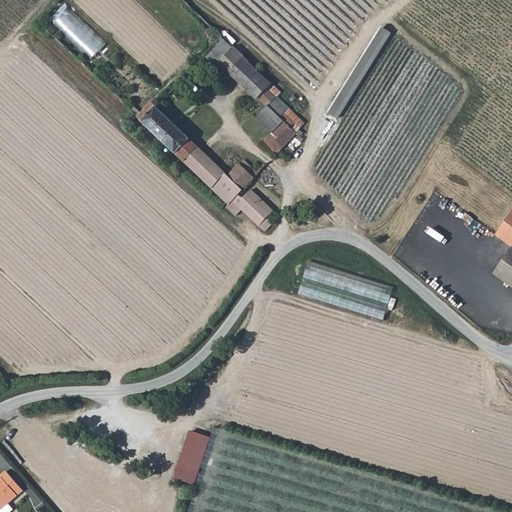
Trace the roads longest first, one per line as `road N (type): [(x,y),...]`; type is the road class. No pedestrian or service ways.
road 1 (unclassified): [(511,358),(361,245),(321,234),(279,249),(212,347),(184,371),(150,385),(33,394),(0,410)]
road 2 (track): [(397,0),(316,113),(319,131),(294,176),(279,249)]
road 3 (track): [(195,0),(290,79),(316,113)]
